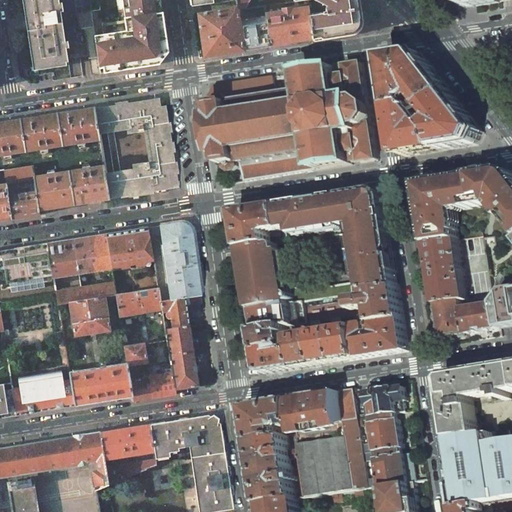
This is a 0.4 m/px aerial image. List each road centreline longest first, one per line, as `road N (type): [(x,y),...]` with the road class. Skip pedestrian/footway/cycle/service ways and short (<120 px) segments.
road 1 (residential): [(234,394),(0,434)]
road 2 (residential): [(0,235),(206,202)]
road 3 (residential): [(423,366),(396,172)]
road 4 (residential): [(377,45),(185,76)]
road 5 (residential): [(206,202),(234,394)]
road 6 (residential): [(206,202),(396,172)]
road 7 (residential): [(423,366),(234,394)]
road 8 (residential): [(185,76),(9,103)]
road 9 (residential): [(447,511),(423,366)]
road 10 (residential): [(396,172),(377,45)]
road 11 (residential): [(185,76),(206,202)]
